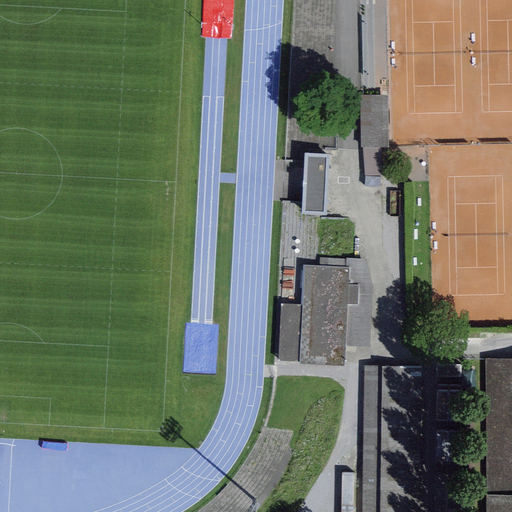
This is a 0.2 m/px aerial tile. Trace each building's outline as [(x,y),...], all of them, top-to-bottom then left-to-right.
[(233,26),(234,0),(224,0),(223,26),(233,26)] [(382,145),(381,95),(362,95),(363,146),(382,145)] [(328,154),(307,153),(304,211),(325,212),(328,154)] [(280,360),(343,363),(346,302),(356,303),(357,285),(347,284),(348,260),(320,259),(320,267),(306,266),(304,304),(282,303),(280,360)] [(511,497),(511,357),(488,358),(489,497),(511,497)] [(461,364),(436,364),(436,376),(461,376),(461,364)] [(417,511),(419,366),(367,365),(364,511),(417,511)] [(436,384),(436,419),(461,419),(461,384),(436,384)] [(436,460),(461,460),(461,429),(436,429),(436,460)] [(353,511),(355,471),(342,471),(341,511),(353,511)] [(436,474),(435,511),(459,511),(460,474),(436,474)] [(511,511),(511,497),(489,497),(489,511),(511,511)]
